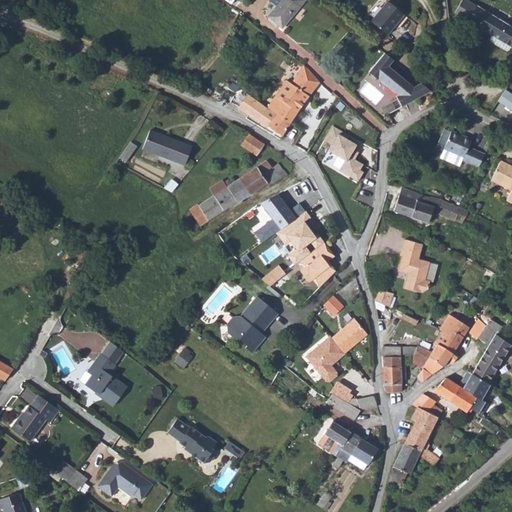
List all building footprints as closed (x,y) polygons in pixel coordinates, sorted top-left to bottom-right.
[(282,0),(277,7),(270,16),(283,27),(304,0),(282,0)] [(511,46),(511,25),(469,0),(466,0),(458,13),(493,35),(511,46)] [(387,35),(404,14),(388,1),(372,22),(387,35)] [(491,40),(508,51),(511,46),(493,35),(491,40)] [(394,60),(385,52),(369,72),(378,79),(378,78),(398,95),(396,96),(402,106),(431,91),(421,83),(414,86),(389,66),(394,60)] [(395,60),(391,65),(405,77),(409,72),(395,60)] [(311,71),(304,65),(292,83),(287,79),(268,106),(277,114),(290,123),(319,80),(311,71)] [(260,116),(258,120),(272,127),(283,134),(290,123),(277,114),(249,95),(243,103),(260,116)] [(331,144),(322,163),(356,183),(363,172),(360,170),(363,165),(349,158),(356,145),(342,137),(344,133),(331,126),(324,141),(331,144)] [(439,144),(438,147),(445,150),(458,157),(458,159),(467,163),(476,167),(482,154),(472,149),(464,145),(468,138),(449,127),(447,128),(442,126),(434,142),(439,144)] [(150,128),(143,148),(184,163),(192,144),(150,128)] [(256,154),(264,143),(258,139),(252,134),(250,133),(242,144),(256,154)] [(138,144),(132,140),(120,156),(126,160),(138,144)] [(458,157),(445,150),(441,159),(464,169),(467,163),(458,159),(458,157)] [(271,166),(265,159),(225,186),(211,195),(191,208),(201,223),(268,181),(270,183),(286,175),(287,172),(279,163),(271,166)] [(511,190),(507,199),(511,201),(511,165),(510,167),(498,161),(489,179),(511,190)] [(207,187),(211,195),(225,186),(219,179),(207,187)] [(434,210),(448,216),(453,203),(441,197),(422,193),(404,186),(395,209),(427,222),(434,210)] [(448,216),(462,222),(469,209),(453,203),(448,216)] [(243,215),(262,240),(276,229),(256,204),(243,215)] [(313,250),(289,219),(276,229),(262,240),(281,264),(286,269),(313,250)] [(423,244),(405,239),(401,254),(403,255),(399,271),(406,273),(409,271),(411,274),(408,276),(405,287),(422,292),(429,288),(431,280),(426,279),(430,262),(419,259),(423,244)] [(327,241),(302,261),(307,267),(304,270),(312,280),(315,278),(332,265),(329,262),(331,260),(338,255),(327,241)] [(329,262),(332,265),(315,278),(322,287),(339,269),(331,260),(329,262)] [(438,263),(430,262),(426,279),(431,280),(433,281),(438,263)] [(286,269),(281,264),(264,279),(271,284),(288,271),(286,269)] [(497,273),(491,270),(487,276),(493,280),(496,275),(497,273)] [(379,289),(375,298),(381,301),(383,302),(389,305),(391,306),(395,293),(379,289)] [(235,337),(244,343),(242,346),(251,352),(261,337),(252,332),(255,329),(258,331),(272,309),(251,293),(237,315),(231,313),(224,323),(224,333),(233,339),(235,337)] [(324,304),(339,315),(347,304),(334,294),(326,301),(324,304)] [(468,326),(447,313),(438,328),(442,330),(435,340),(438,342),(451,351),(468,326)] [(487,324),(478,318),(471,331),(476,337),(477,336),(479,336),(487,324)] [(491,318),(487,324),(479,336),(483,339),(489,342),(473,370),(472,374),(489,387),(491,383),(489,381),(511,343),(497,334),(502,325),(491,318)] [(356,319),(334,338),(347,354),(362,341),(361,340),(369,333),(356,319)] [(347,354),(333,337),(308,358),(330,383),(333,383),(341,377),(342,374),(335,366),(348,355),(347,354)] [(111,340),(90,369),(94,373),(88,382),(97,389),(99,392),(115,404),(129,387),(110,373),(125,351),(111,340)] [(432,351),(430,355),(443,364),(447,358),(452,361),(456,355),(451,351),(438,342),(432,351)] [(419,345),(383,344),(383,355),(402,355),(413,355),(419,345)] [(412,359),(422,366),(430,355),(432,351),(419,344),(419,345),(413,355),(412,359)] [(190,353),(184,349),(175,361),(181,365),(190,353)] [(193,355),(190,353),(181,365),(184,367),(193,355)] [(401,381),(402,355),(383,355),(384,382),(401,381)] [(430,355),(422,366),(432,373),(443,364),(430,355)] [(0,374),(6,377),(15,365),(0,357),(0,374)] [(432,373),(422,366),(416,374),(423,380),(432,373)] [(459,384),(463,387),(472,374),(468,371),(459,384)] [(483,398),(489,387),(472,374),(463,387),(476,396),(469,407),(479,413),(486,401),(483,398)] [(467,410),(469,407),(476,396),(463,387),(459,384),(448,377),(442,382),(436,389),(467,410)] [(333,392),(339,395),(347,384),(340,379),(332,391),(333,392)] [(339,395),(349,401),(354,393),(352,391),(354,388),(347,384),(339,395)] [(45,417),(55,404),(41,394),(35,390),(26,402),(24,401),(15,412),(13,411),(6,422),(24,436),(41,414),(45,417)] [(327,401),(354,418),(361,409),(349,401),(339,395),(333,392),(327,401)] [(423,392),(414,403),(418,405),(436,414),(439,407),(434,404),(436,399),(423,392)] [(374,393),(360,398),(355,397),(349,401),(361,409),(378,405),(374,393)] [(415,420),(405,439),(422,449),(438,416),(436,414),(418,405),(412,418),(415,420)] [(176,420),(166,433),(175,439),(175,440),(183,446),(181,449),(201,464),(205,464),(210,463),(212,459),(212,455),(211,451),(215,444),(205,436),(202,437),(189,427),(185,427),(176,420)] [(336,454),(351,430),(333,420),(319,442),(333,450),(332,451),(336,454)] [(369,463),(379,447),(351,430),(336,454),(347,460),(348,458),(351,454),(367,462),(369,463)] [(405,439),(395,463),(389,483),(399,489),(408,472),(410,472),(421,452),(422,449),(405,439)] [(229,441),(225,448),(242,456),(245,449),(229,441)] [(428,448),(422,454),(435,463),(439,456),(428,448)] [(348,458),(364,468),(367,462),(351,454),(348,458)] [(58,463),(53,469),(65,478),(70,473),(58,463)] [(126,463),(108,465),(96,482),(110,492),(117,483),(120,482),(123,485),(124,488),(130,492),(132,490),(140,496),(145,488),(143,487),(148,479),(126,463)] [(70,473),(65,478),(76,487),(85,476),(74,467),(70,473)] [(148,479),(143,487),(145,488),(151,481),(148,479)] [(3,506),(5,511),(26,511),(20,491),(0,496),(0,502),(1,506),(3,506)] [(324,495),(318,502),(323,506),(329,499),(324,495)]
